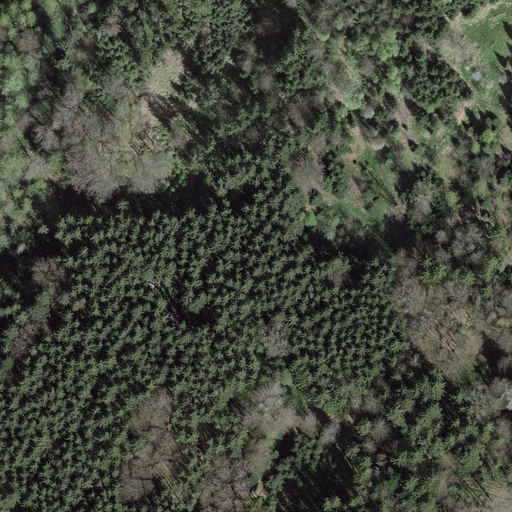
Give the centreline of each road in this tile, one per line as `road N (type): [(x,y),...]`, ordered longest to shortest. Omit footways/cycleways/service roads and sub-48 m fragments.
road 1 (track): [(308,401),(278,362),(162,299),(77,231)]
road 2 (track): [(308,401),(380,455),(511,500)]
road 3 (track): [(239,511),(308,401)]
